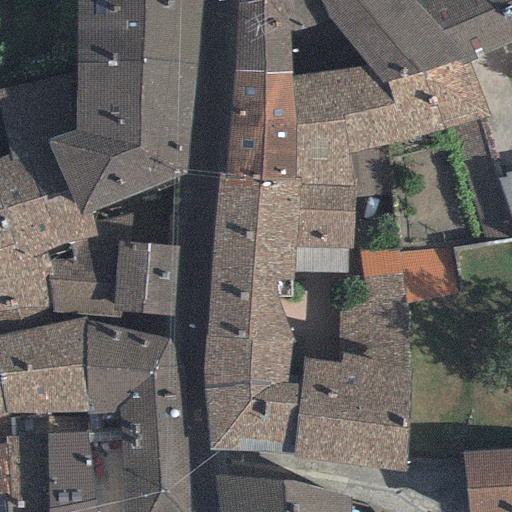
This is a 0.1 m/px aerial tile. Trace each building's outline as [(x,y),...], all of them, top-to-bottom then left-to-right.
[(75,0),(76,62),(195,65),(198,0),(75,0)] [(253,0),(236,4),(232,72),(289,74),(289,33),(329,22),(318,0),(253,0)] [(412,0),(318,0),(329,22),(366,65),(382,84),(466,59),(415,2),(412,0)] [(511,0),(418,0),(415,2),(466,59),(511,39),(511,0)] [(366,65),(289,77),(294,115),(292,179),(298,180),(297,185),(351,187),(348,154),(487,117),(466,59),(382,84),(366,65)] [(195,65),(76,62),(76,73),(76,129),(46,140),(78,217),(91,212),(184,174),(195,65)] [(289,74),(232,72),(225,173),(292,179),(294,115),(289,77),(289,74)] [(0,336),(54,324),(51,310),(44,276),(51,277),(48,260),(46,252),(70,242),(96,234),(93,222),(91,212),(78,217),(46,140),(76,129),(76,73),(0,88),(0,117),(9,156),(0,159),(0,336)] [(200,368),(202,391),(285,383),(291,341),(275,297),(289,297),(289,280),(292,280),(293,272),(293,249),(297,185),(298,180),(292,179),(225,173),(218,173),(200,368)] [(511,174),(498,178),(511,225),(511,174)] [(351,187),(297,185),(293,249),(346,250),(351,250),(351,187)] [(44,276),(51,310),(118,319),(120,310),(112,309),(119,241),(126,242),(129,214),(93,222),(96,234),(70,242),(72,259),(48,260),(51,277),(44,276)] [(112,309),(120,310),(171,315),(178,247),(126,242),(119,241),(112,309)] [(345,273),(346,250),(293,249),(293,272),(345,273)] [(446,250),(398,254),(406,306),(456,293),(446,250)] [(397,251),(359,251),(366,299),(336,310),(339,353),(410,370),(406,306),(398,254),(397,251)] [(86,414),(84,318),(54,324),(0,336),(0,397),(5,416),(86,414)] [(118,413),(119,435),(183,434),(182,370),(167,339),(84,318),(86,414),(118,413)] [(291,457),(403,473),(410,370),(339,353),(340,364),(303,358),(299,385),(292,454),(291,457)] [(206,450),(292,454),(299,385),(285,383),(202,391),(206,450)] [(94,511),(85,431),(46,434),(46,438),(45,511),(94,511)] [(187,511),(183,434),(119,435),(122,511),(187,511)] [(45,511),(46,438),(3,438),(5,445),(0,445),(0,511),(45,511)] [(511,511),(511,448),(460,451),(466,511),(511,511)] [(213,476),(217,511),(349,511),(350,499),(291,482),(213,476)]
